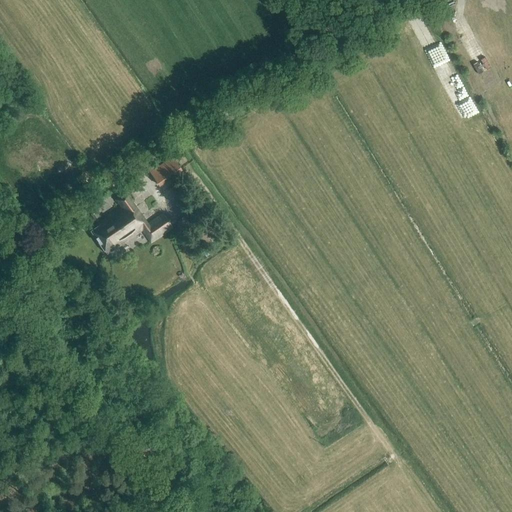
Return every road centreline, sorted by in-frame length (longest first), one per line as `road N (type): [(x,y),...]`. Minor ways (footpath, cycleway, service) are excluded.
road 1 (unclassified): [(425,0),(121,173),(0,254)]
road 2 (unclassified): [(198,511),(0,256)]
